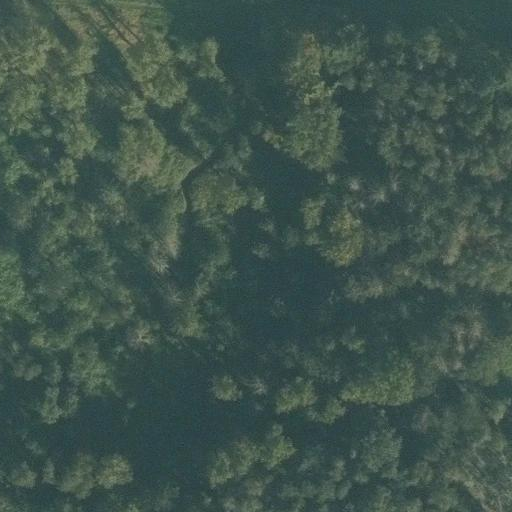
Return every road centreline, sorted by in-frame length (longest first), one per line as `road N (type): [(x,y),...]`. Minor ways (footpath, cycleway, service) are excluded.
road 1 (track): [(511,330),(130,511)]
road 2 (track): [(511,41),(96,0)]
